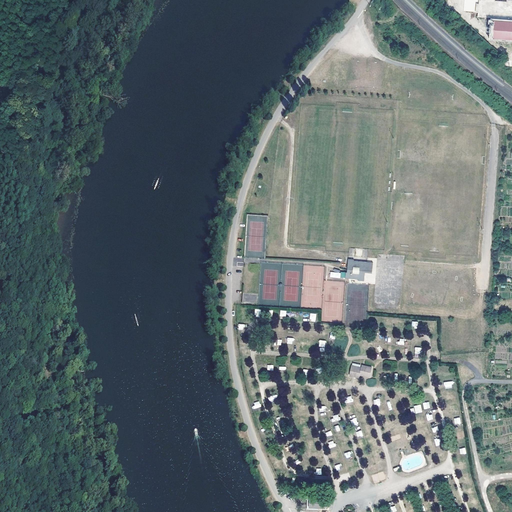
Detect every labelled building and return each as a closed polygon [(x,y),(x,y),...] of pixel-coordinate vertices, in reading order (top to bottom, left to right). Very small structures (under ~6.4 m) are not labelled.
[(484,0),(464,0),(464,10),(480,12),(481,4),(485,5),(485,0),(484,0)] [(511,40),(511,21),(490,20),(489,39),(511,40)] [(353,258),(347,258),(346,271),(344,271),(344,275),(344,277),(356,277),(356,279),(362,280),(363,271),(371,272),(372,262),(353,260),(353,258)] [(360,366),(350,364),(349,370),(354,371),(353,376),(357,377),(358,374),(363,375),(364,370),(369,371),(370,366),(360,365),(360,366)] [(415,414),(422,412),(421,404),(414,406),(415,414)] [(356,418),(350,420),(353,427),(359,425),(356,418)] [(309,496),(309,507),(325,508),(325,499),(312,498),(312,496),(309,496)]
